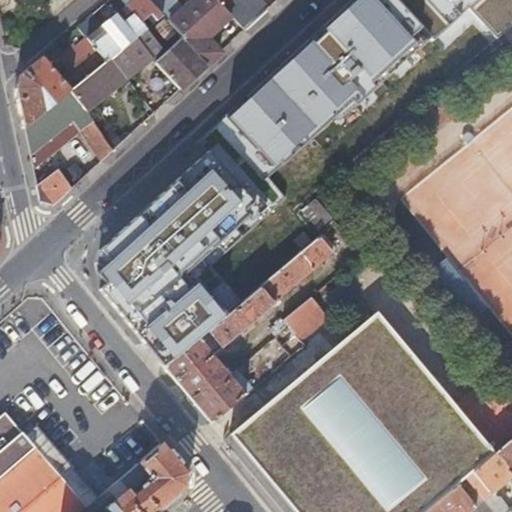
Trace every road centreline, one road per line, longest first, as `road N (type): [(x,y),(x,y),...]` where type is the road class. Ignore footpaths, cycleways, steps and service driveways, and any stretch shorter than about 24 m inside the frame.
road 1 (secondary): [(40,255),(318,0)]
road 2 (residential): [(231,482),(40,255)]
road 3 (residential): [(40,255),(23,220),(0,124)]
